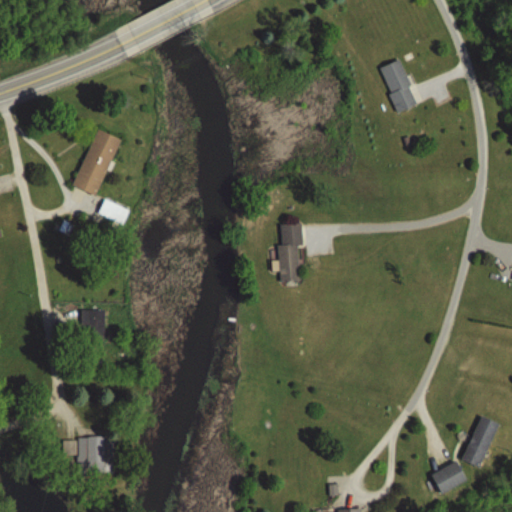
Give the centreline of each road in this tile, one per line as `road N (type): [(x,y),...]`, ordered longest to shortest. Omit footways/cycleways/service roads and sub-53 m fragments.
road 1 (residential): [(440,0),(469,63),(481,142),(475,226),(456,300),(413,403),(353,483)]
road 2 (residential): [(1,93),(57,391),(34,420),(0,431)]
road 3 (primary): [(0,93),(120,45)]
